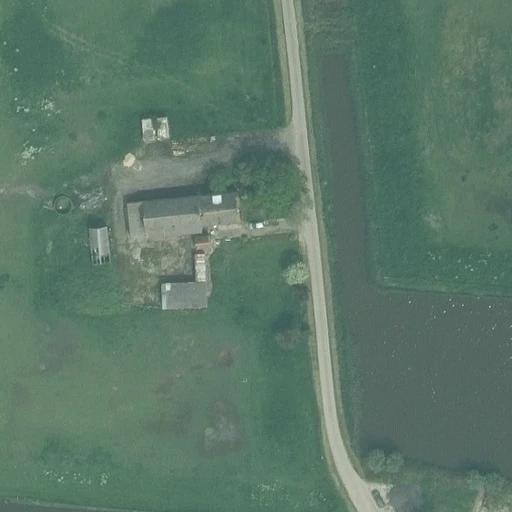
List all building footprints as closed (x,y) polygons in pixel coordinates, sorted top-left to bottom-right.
[(200,225),(240,221),(237,191),(128,202),(131,240),(201,233),(200,225)] [(113,255),(128,252),(123,216),(108,218),(113,255)] [(91,263),(83,264),(87,310),(112,308),(106,228),(88,229),(91,263)] [(211,250),(210,238),(198,239),(199,252),(211,250)] [(224,272),(226,244),(216,244),(215,271),(224,272)] [(207,284),(162,286),(163,308),(208,306),(207,284)]
